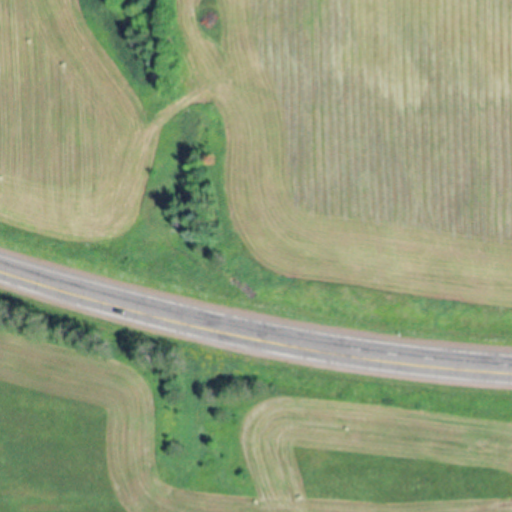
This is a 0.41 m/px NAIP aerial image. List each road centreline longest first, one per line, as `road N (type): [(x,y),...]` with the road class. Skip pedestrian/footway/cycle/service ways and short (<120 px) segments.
road 1 (trunk): [(511,371),(249,335)]
road 2 (trunk): [(249,335),(0,269)]
